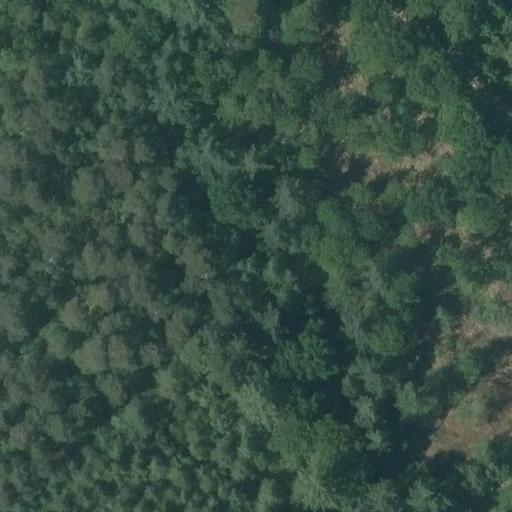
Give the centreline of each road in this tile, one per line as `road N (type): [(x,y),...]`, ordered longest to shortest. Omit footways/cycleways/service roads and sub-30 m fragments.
road 1 (track): [(385,0),(511,117)]
road 2 (track): [(370,511),(342,499),(269,488),(239,511)]
